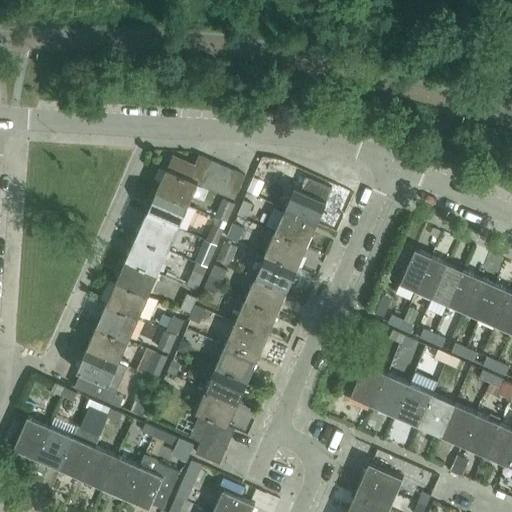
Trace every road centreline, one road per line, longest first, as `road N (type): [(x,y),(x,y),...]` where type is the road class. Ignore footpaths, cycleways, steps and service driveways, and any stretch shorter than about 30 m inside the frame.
road 1 (residential): [(297,511),(321,456),(275,437),(392,164)]
road 2 (tertiary): [(392,164),(323,139),(0,120)]
road 3 (tertiary): [(511,220),(392,164)]
